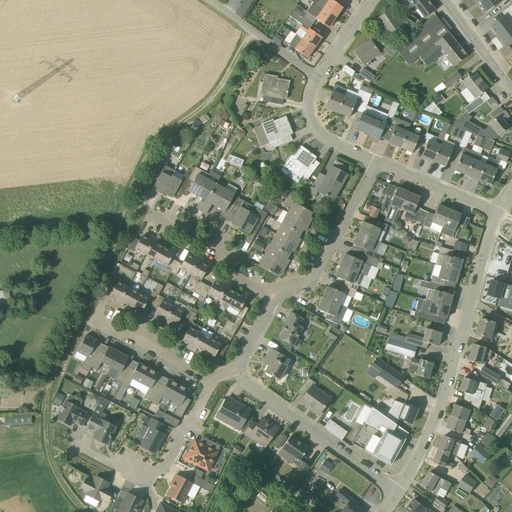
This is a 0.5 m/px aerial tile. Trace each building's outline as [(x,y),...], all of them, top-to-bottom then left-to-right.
[(320,0),(317,5),(322,9),(335,18),(342,8),(330,0),(320,0)] [(426,0),(421,0),(415,5),(425,18),(435,10),(426,0)] [(509,0),(483,0),(478,4),(485,14),(499,3),(503,9),(511,2),(509,0)] [(498,35),(511,23),(511,17),(511,16),(511,14),(511,3),(502,11),(504,14),(490,25),(498,35)] [(296,5),(292,10),(293,11),(302,18),(312,25),(316,20),(315,19),(316,19),(306,12),(296,5)] [(322,9),(316,19),(315,19),(316,20),(328,28),(335,18),(322,9)] [(402,27),(405,32),(406,34),(418,26),(416,25),(414,24),(406,18),(400,23),(391,10),(377,20),(388,36),(402,27)] [(314,48),(321,38),(309,29),(312,25),(302,18),(293,12),(289,17),(301,26),(301,27),(308,30),(301,39),(314,48)] [(421,29),(398,52),(400,55),(408,65),(418,57),(427,68),(442,55),(452,67),(467,56),(434,15),(425,25),(421,29)] [(511,23),(498,35),(505,44),(511,38),(511,23)] [(314,48),(301,39),(295,35),(289,45),(307,58),(314,48)] [(364,66),(379,54),(371,41),(354,52),(364,66)] [(345,65),(341,70),(352,78),(354,72),(345,65)] [(370,83),(374,77),(362,69),(358,75),(370,83)] [(447,90),(461,78),(456,72),(442,83),(447,90)] [(487,89),(474,73),(456,87),(460,92),(466,86),(476,98),(487,89)] [(286,100),(289,81),(273,78),(273,76),(264,75),(260,95),(264,96),(263,102),(282,105),(283,99),(286,100)] [(362,100),(365,92),(360,90),(357,97),(362,100)] [(338,113),(344,97),(332,92),(325,108),(338,113)] [(371,95),(365,92),(362,100),(362,101),(357,111),(362,113),(363,114),(367,104),(371,95)] [(356,102),(344,97),(338,113),(349,118),(356,102)] [(461,121),(472,113),(480,107),(474,99),(466,106),(463,108),(466,112),(456,119),(461,121)] [(392,121),(399,104),(393,102),(387,115),(377,111),(374,118),(367,134),(379,139),(386,123),(385,123),(387,119),(392,121)] [(442,113),(432,102),(421,111),(437,117),(442,113)] [(407,119),(412,120),(415,111),(410,109),(407,119)] [(415,111),(412,120),(416,122),(420,113),(415,111)] [(509,117),(505,111),(489,124),(492,128),(480,137),(482,138),(487,140),(487,139),(491,141),(498,135),(498,136),(509,128),(503,121),(509,117)] [(374,118),(363,114),(362,113),(355,129),(367,134),(374,118)] [(205,114),(198,119),(202,125),(209,120),(205,114)] [(293,134),(286,117),(271,123),(270,121),(260,125),(269,144),(272,142),(275,148),(292,141),(290,135),(293,134)] [(232,131),(234,125),(220,119),(217,125),(232,131)] [(472,134),(485,124),(481,119),(465,131),(472,134)] [(439,146),(440,146),(441,143),(445,134),(449,125),(446,124),(444,123),(435,144),(428,141),(421,157),(433,162),(439,146)] [(453,127),(449,125),(445,134),(461,141),(465,131),(453,127)] [(400,148),(407,132),(395,127),(388,143),(400,148)] [(412,153),(419,137),(407,132),(400,148),(412,153)] [(173,135),(166,139),(170,144),(176,140),(173,135)] [(473,146),(478,148),(482,138),(480,137),(477,136),(473,146)] [(482,138),(478,148),(489,152),(493,143),(487,140),(482,138)] [(289,158),(284,166),(280,171),(287,176),(291,171),(302,179),(304,176),(308,179),(319,164),(314,160),(316,158),(301,146),(291,160),(289,158)] [(445,167),(452,151),(440,146),(439,146),(433,162),(445,167)] [(466,176),(475,153),(464,148),(454,171),(466,176)] [(506,163),(510,153),(500,150),(495,161),(487,158),(478,181),(490,186),(500,160),(506,163)] [(475,153),(466,176),(478,181),(484,165),(479,163),(482,156),(475,153)] [(241,168),(244,161),(229,155),(226,163),(241,168)] [(152,190),(161,195),(171,176),(170,177),(162,173),(167,164),(162,161),(157,170),(148,185),(153,188),(152,190)] [(174,171),(171,176),(161,195),(162,195),(163,193),(172,198),(172,197),(177,200),(194,169),(191,167),(189,171),(188,170),(185,177),(174,171)] [(194,169),(177,200),(180,194),(186,197),(188,192),(197,197),(209,175),(195,167),(194,169)] [(341,187),(347,176),(331,167),(324,180),(318,177),(308,195),(315,198),(318,192),(327,197),(327,196),(333,199),(340,187),(341,187)] [(209,175),(197,197),(201,199),(196,209),(201,212),(219,176),(211,172),(209,175)] [(220,177),(219,176),(201,212),(206,215),(212,205),(215,207),(224,189),(216,185),(220,177)] [(374,189),(382,191),(384,185),(376,183),(374,189)] [(402,209),(408,193),(397,188),(393,198),(387,195),(382,208),(388,211),(391,204),(402,209)] [(233,194),(224,189),(215,207),(224,212),(221,217),(226,220),(239,197),(233,194)] [(416,222),(421,210),(416,208),(420,198),(408,193),(402,209),(407,211),(404,217),(416,222)] [(239,197),(226,220),(231,223),(230,224),(239,229),(238,231),(239,231),(253,207),(239,198),(239,197)] [(309,225),(312,218),(310,217),(312,213),(293,202),(287,213),(309,225)] [(275,215),(279,208),(273,205),(269,212),(275,215)] [(443,227),(450,210),(438,205),(434,215),(429,213),(423,225),(430,228),(432,222),(443,227)] [(267,215),(253,207),(239,231),(248,236),(249,234),(254,237),(262,223),(267,215)] [(372,208),(369,217),(376,220),(380,211),(372,208)] [(461,215),(450,210),(443,227),(440,233),(451,237),(457,240),(463,227),(457,225),(461,215)] [(305,232),(309,225),(287,213),(281,224),(300,234),(303,230),(305,232)] [(358,234),(380,243),(384,233),(385,233),(388,226),(375,221),(373,226),(363,222),(358,234)] [(297,246),(301,239),(298,238),(300,234),(281,224),(276,234),(297,246)] [(262,226),(258,234),(264,237),(268,229),(262,226)] [(293,253),(297,246),(276,234),(270,245),(289,255),(291,251),(293,253)] [(361,248),(359,253),(379,262),(382,263),(383,260),(380,259),(381,255),(376,254),(380,243),(358,234),(353,245),(361,248)] [(145,255),(154,238),(150,236),(148,240),(142,236),(139,241),(133,238),(127,249),(133,253),(135,249),(145,255)] [(156,261),(163,248),(157,245),(159,241),(154,238),(145,255),(156,261)] [(411,239),(408,248),(415,251),(418,242),(411,239)] [(256,240),(252,248),(257,251),(261,243),(256,240)] [(467,244),(456,241),(453,251),(465,254),(467,244)] [(285,267),(289,261),(287,259),(289,255),(270,245),(264,256),(285,267)] [(171,259),(176,250),(171,247),(169,251),(163,248),(156,261),(167,267),(165,270),(170,273),(176,262),(171,259)] [(459,272),(462,260),(452,257),(454,251),(441,248),(436,265),(459,272)] [(379,262),(359,253),(357,259),(345,254),(341,265),(364,275),(367,276),(371,266),(376,268),(379,262)] [(181,265),(176,262),(170,273),(176,276),(180,268),(190,274),(200,257),(195,255),(193,259),(187,255),(181,265)] [(282,274),(285,267),(264,256),(258,266),(277,277),(280,272),(282,274)] [(201,280),(208,267),(202,264),(204,260),(200,257),(190,274),(201,280)] [(341,265),(335,277),(345,281),(343,287),(355,292),(358,285),(360,286),(364,275),(341,265)] [(456,284),(459,272),(436,265),(436,266),(442,268),(439,279),(432,277),(430,283),(445,287),(446,281),(456,284)] [(118,305),(126,289),(116,284),(118,280),(112,276),(106,287),(112,291),(109,295),(116,299),(113,303),(118,305)] [(488,296),(510,302),(511,294),(511,293),(510,292),(511,285),(492,280),(488,296)] [(211,288),(205,285),(198,300),(202,302),(206,295),(217,301),(227,284),(223,281),(220,285),(214,282),(211,288)] [(428,290),(425,300),(449,307),(452,295),(443,293),(445,287),(430,283),(421,281),(419,287),(428,290)] [(200,282),(194,294),(192,297),(198,300),(205,285),(200,282)] [(395,283),(393,291),(399,293),(402,284),(395,283)] [(152,293),(151,295),(148,301),(137,295),(131,307),(137,310),(134,314),(139,317),(146,304),(152,307),(160,292),(162,287),(157,284),(152,293)] [(228,307),(235,294),(229,290),(231,286),(227,284),(217,301),(228,307)] [(327,287),(322,299),(338,306),(345,308),(350,298),(352,299),(355,292),(343,287),(340,292),(327,287)] [(131,307),(137,295),(126,289),(118,305),(122,308),(124,304),(131,307)] [(0,290),(0,311),(10,311),(9,290),(0,290)] [(159,322),(163,324),(172,307),(162,302),(166,295),(160,292),(152,307),(157,309),(154,314),(161,318),(159,322)] [(235,294),(228,307),(238,313),(236,317),(237,317),(242,320),(248,309),(242,306),(248,295),(244,293),(241,297),(235,294)] [(345,308),(338,306),(322,299),(318,310),(326,313),(323,319),(335,324),(338,326),(341,318),(345,308)] [(446,319),(449,307),(425,300),(424,300),(421,311),(416,310),(414,317),(420,319),(434,323),(436,316),(446,319)] [(179,320),(185,323),(190,312),(185,309),(182,313),(172,307),(163,324),(167,327),(170,323),(176,326),(179,320)] [(190,351),(200,333),(203,328),(192,322),(196,314),(191,312),(190,312),(185,323),(190,326),(182,341),(188,344),(186,348),(190,351)] [(292,346),(302,329),(298,327),(302,319),(291,313),(286,322),(287,323),(279,339),(286,343),(292,346)] [(226,324),(224,326),(236,332),(239,326),(234,323),(227,319),(226,320),(222,317),(220,321),(226,324)] [(491,339),(496,323),(481,319),(477,334),(491,339)] [(224,326),(221,331),(232,337),(236,332),(224,326)] [(407,334),(405,342),(424,348),(425,343),(438,347),(442,333),(426,329),(423,339),(407,334)] [(203,352),(210,339),(200,333),(190,351),(195,353),(197,349),(203,352)] [(88,373),(91,367),(90,367),(98,354),(92,351),(97,341),(86,335),(77,352),(87,357),(80,369),(88,373)] [(405,342),(389,337),(385,349),(401,354),(405,342)] [(220,345),(210,339),(203,352),(209,356),(207,360),(212,362),(216,353),(222,356),(228,345),(222,342),(220,345)] [(286,343),(283,348),(289,352),(292,346),(286,343)] [(485,365),(487,360),(490,361),(493,352),(488,348),(474,344),(470,361),(485,365)] [(111,367),(118,353),(108,347),(104,355),(99,352),(98,354),(90,367),(91,367),(97,371),(101,362),(111,367)] [(279,380),(286,367),(282,365),(286,357),(271,349),(263,362),(269,365),(265,373),(279,380)] [(121,384),(130,368),(125,365),(128,358),(118,353),(111,367),(120,372),(115,380),(121,383),(121,384)] [(392,386),(399,376),(373,357),(366,366),(366,367),(368,365),(374,370),(373,372),(392,386)] [(433,364),(412,358),(407,373),(412,374),(428,379),(433,364)] [(141,384),(149,369),(139,363),(135,371),(130,368),(121,384),(121,383),(120,385),(127,389),(132,379),(141,384)] [(497,384),(501,377),(484,367),(479,374),(497,384)] [(150,402),(160,384),(155,382),(159,374),(149,369),(141,384),(137,390),(146,394),(144,398),(150,402)] [(83,378),(76,374),(73,380),(80,384),(83,378)] [(501,377),(497,384),(501,387),(505,379),(501,377)] [(479,410),(487,385),(464,378),(460,391),(467,393),(464,400),(479,410)] [(86,379),(82,387),(88,391),(93,383),(86,379)] [(319,415),(324,407),(329,401),(320,395),(322,391),(314,385),(315,384),(308,379),(297,393),(303,398),(300,402),(319,415)] [(163,395),(171,400),(179,385),(169,380),(165,387),(160,384),(150,402),(157,405),(163,395)] [(181,418),(190,401),(185,398),(189,390),(179,385),(171,400),(179,404),(174,414),(181,418)] [(57,394),(53,403),(60,406),(65,397),(57,394)] [(100,398),(98,402),(105,406),(108,401),(101,397),(100,398)] [(133,398),(128,407),(134,410),(139,401),(133,398)] [(233,403),(227,400),(228,398),(227,398),(216,418),(239,430),(250,410),(239,404),(238,406),(233,403),(234,402),(234,401),(233,403)] [(391,400),(389,406),(386,413),(394,416),(407,421),(408,419),(413,421),(417,410),(391,400)] [(79,409),(79,408),(66,402),(65,401),(56,419),(70,426),(74,420),(76,421),(75,423),(82,426),(88,414),(79,410),(79,409)] [(456,405),(451,416),(465,421),(467,416),(476,419),(478,413),(456,405)] [(490,415),(490,416),(497,421),(497,420),(505,410),(501,407),(498,405),(491,415),(490,415)] [(408,434),(372,408),(352,444),(391,465),(405,440),(402,438),(405,433),(408,434)] [(163,413),(157,410),(154,416),(160,419),(163,413)] [(164,413),(160,419),(167,423),(176,427),(179,421),(170,416),(164,413)] [(110,422),(104,419),(93,414),(85,428),(93,432),(94,431),(96,432),(93,438),(106,445),(115,428),(108,424),(110,422)] [(507,431),(511,422),(511,414),(509,414),(502,428),(507,431)] [(31,415),(4,417),(4,426),(31,424),(31,415)] [(144,416),(141,422),(147,425),(150,419),(144,416)] [(463,427),(465,421),(451,416),(447,428),(469,437),(472,431),(463,427)] [(151,419),(147,427),(142,425),(137,435),(145,438),(141,447),(155,454),(165,435),(159,433),(163,425),(151,419)] [(341,441),(347,432),(329,420),(323,428),(341,441)] [(264,425),(260,422),(257,426),(252,422),(243,433),(265,448),(277,430),(267,422),(264,425)] [(488,434),(482,440),(488,446),(494,439),(488,434)] [(281,436),(273,446),(278,449),(285,439),(281,436)] [(444,436),(439,450),(447,453),(457,456),(462,442),(444,436)] [(220,446),(202,437),(199,443),(195,440),(191,448),(192,448),(189,453),(187,452),(184,459),(191,463),(191,462),(209,471),(215,460),(213,460),(220,446)] [(306,450),(289,437),(280,450),(293,460),(289,464),(296,469),(292,475),(298,480),(307,469),(300,464),(297,462),(306,450)] [(471,453),(483,464),(492,455),(479,444),(471,453)] [(236,446),(232,451),(238,455),(242,450),(236,446)] [(444,461),(447,453),(439,450),(434,463),(452,470),(454,465),(444,461)] [(325,473),(330,464),(325,461),(319,469),(325,473)] [(459,468),(464,474),(469,469),(463,464),(459,468)] [(422,487),(431,492),(437,495),(441,488),(447,492),(452,484),(430,472),(422,487)] [(491,474),(484,482),(491,489),(498,480),(491,474)] [(182,503),(192,484),(189,482),(175,475),(172,482),(174,482),(167,495),(182,503)] [(459,486),(470,493),(477,482),(465,475),(459,486)] [(109,484),(95,477),(93,482),(86,479),(81,489),(87,493),(86,495),(100,502),(101,499),(107,503),(113,492),(106,489),(109,484)] [(204,480),(200,488),(211,494),(215,486),(204,480)] [(293,496),(311,508),(317,498),(300,486),(297,490),(293,496)] [(115,499),(119,502),(125,493),(121,490),(115,499)] [(361,511),(362,511),(356,506),(357,505),(339,491),(335,495),(347,505),(341,511),(361,511)] [(115,500),(109,511),(138,511),(140,508),(139,508),(142,501),(128,493),(122,504),(115,500)] [(444,509),(448,502),(439,496),(434,502),(444,509)] [(431,511),(415,499),(406,511),(407,511),(431,511)] [(176,511),(161,503),(156,511),(176,511)]
